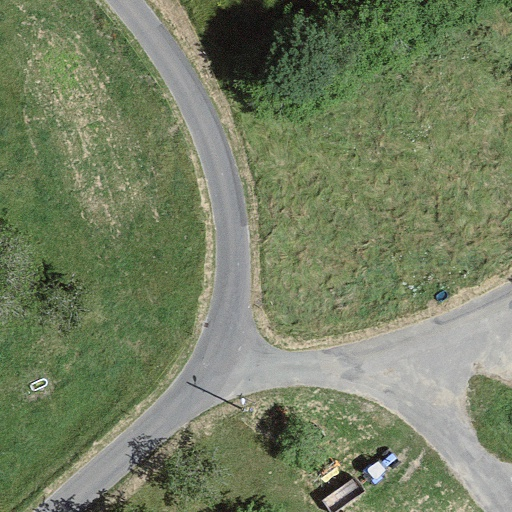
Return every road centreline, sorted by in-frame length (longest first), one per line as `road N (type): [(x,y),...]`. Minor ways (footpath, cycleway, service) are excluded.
road 1 (unclassified): [(127,0),(197,110),(222,175),(234,246),(211,382),(75,511)]
road 2 (track): [(211,382),(294,375),(431,340),(511,296)]
